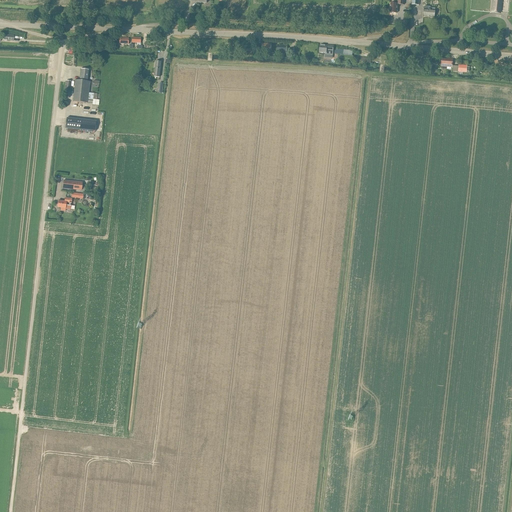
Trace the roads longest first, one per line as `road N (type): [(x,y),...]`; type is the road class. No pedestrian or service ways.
road 1 (track): [(19,427),(130,439),(173,61),(511,87)]
road 2 (tertiary): [(511,56),(117,29)]
road 3 (track): [(10,511),(43,211)]
road 4 (track): [(186,21),(376,31)]
road 5 (residential): [(43,211),(61,42)]
